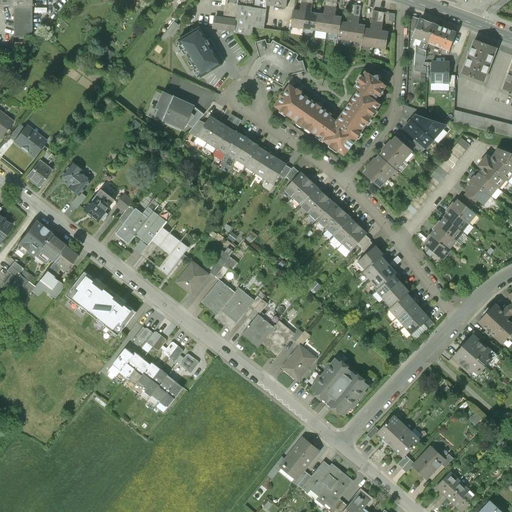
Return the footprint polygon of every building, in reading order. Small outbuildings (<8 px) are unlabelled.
[(225,0),(222,18),(235,20),(237,6),(238,0),(225,0)] [(290,27),(303,29),(306,0),(301,0),(300,11),(293,10),(290,27)] [(306,0),(303,29),(315,30),(317,14),(311,13),(312,0),(306,0)] [(325,0),(324,14),(317,14),(315,30),(327,32),(331,0),(325,0)] [(336,0),(331,0),(327,32),(339,34),(340,22),(341,17),(334,16),(336,0)] [(31,37),(31,5),(13,5),(14,37),(31,37)] [(237,6),(235,20),(233,33),(251,36),(252,27),(263,29),(266,10),(237,6)] [(348,23),(340,22),(339,34),(338,39),(350,41),(355,7),(350,6),(348,23)] [(350,41),(362,42),(364,28),(364,25),(358,24),(360,7),(355,7),(350,41)] [(370,29),(364,28),(362,42),(361,45),(373,47),(378,13),(373,12),(370,29)] [(384,14),(378,13),(373,47),(385,49),(388,32),(381,31),(384,14)] [(212,30),(233,33),(235,20),(222,18),(214,16),(212,30)] [(411,31),(416,30),(421,18),(417,17),(411,17),(411,31)] [(413,37),(422,40),(419,47),(426,50),(429,43),(436,25),(421,18),(416,30),(413,37)] [(173,21),(159,38),(162,41),(169,34),(170,35),(178,25),(173,21)] [(456,32),(436,25),(429,43),(449,50),(456,32)] [(86,33),(92,36),(95,29),(89,26),(86,33)] [(199,28),(178,41),(183,50),(181,51),(188,62),(190,61),(200,78),(222,65),(199,28)] [(475,41),(462,74),(483,82),(497,49),(475,41)] [(426,56),(426,50),(419,47),(416,46),(413,71),(426,74),(426,66),(422,65),(426,56)] [(449,63),(431,63),(431,83),(449,83),(449,76),(449,63)] [(511,66),(503,89),(511,92),(511,66)] [(356,88),(361,91),(376,101),(387,86),(367,73),(356,88)] [(381,105),(376,101),(361,91),(355,100),(338,124),(331,119),(332,117),(316,106),(295,92),(288,87),(275,107),(311,132),(310,133),(315,136),(317,133),(329,140),(327,144),(346,157),(357,140),(381,105)] [(155,117),(162,120),(172,97),(162,92),(155,108),(158,109),(155,117)] [(194,114),(191,111),(193,106),(172,97),(162,120),(183,130),(186,124),(194,114)] [(203,115),(193,106),(191,111),(194,114),(186,124),(192,128),(199,120),(203,115)] [(511,137),(511,124),(455,110),(454,122),(511,137)] [(231,113),(227,123),(238,128),(242,118),(231,113)] [(0,114),(0,138),(0,139),(12,124),(0,114)] [(413,116),(407,124),(430,142),(442,126),(413,116)] [(198,137),(207,143),(220,123),(210,117),(206,123),(198,137)] [(188,132),(198,137),(206,123),(199,120),(192,128),(188,132)] [(134,121),(129,128),(136,133),(141,126),(134,121)] [(8,137),(15,142),(25,128),(19,123),(8,137)] [(207,143),(216,149),(229,128),(220,123),(207,143)] [(424,150),(430,142),(407,124),(401,132),(424,150)] [(25,128),(15,142),(34,157),(46,141),(27,126),(25,128)] [(238,134),(229,128),(216,149),(226,155),(226,154),(238,134)] [(226,154),(236,160),(249,139),(239,133),(238,134),(226,154)] [(395,137),(387,147),(403,160),(411,151),(395,137)] [(462,138),(400,213),(410,220),(471,146),(462,138)] [(259,145),(249,139),(236,160),(246,166),(258,147),(259,145)] [(245,167),(254,173),(267,153),(258,147),(246,166),(245,167)] [(387,147),(379,156),(395,169),(403,160),(387,147)] [(511,153),(497,148),(494,155),(511,170),(511,153)] [(277,158),(267,153),(254,173),(264,179),(277,158)] [(507,181),(511,175),(511,170),(494,155),(491,159),(486,155),(482,160),(506,180),(507,181)] [(379,156),(371,165),(387,178),(395,169),(379,156)] [(286,164),(277,158),(264,179),(273,185),(279,176),(286,166),(286,164)] [(499,188),(506,180),(482,160),(478,165),(483,169),(480,173),(497,187),(499,188)] [(39,161),(26,178),(38,188),(52,171),(39,161)] [(83,170),(74,161),(61,178),(72,186),(70,190),(79,198),(90,182),(79,174),(83,170)] [(379,187),(387,178),(371,165),(363,174),(379,187)] [(291,169),(286,166),(279,176),(285,179),(286,177),(291,169)] [(286,177),(293,183),(301,175),(302,174),(293,166),(291,169),(286,177)] [(474,177),(471,181),(490,196),(497,187),(480,173),(476,178),(474,177)] [(285,192),(293,199),(309,183),(301,175),(293,183),(285,192)] [(483,205),(490,196),(471,181),(468,185),(470,186),(466,191),(467,192),(477,200),(483,205)] [(293,199),(301,207),(317,190),(309,183),(293,199)] [(301,207),(309,214),(325,197),(317,190),(301,207)] [(467,192),(459,201),(469,209),(477,200),(467,192)] [(118,204),(127,211),(130,206),(133,202),(124,195),(118,204)] [(95,197),(84,210),(98,222),(101,219),(103,220),(107,215),(105,213),(109,208),(95,197)] [(309,214),(318,222),(333,205),(325,197),(309,214)] [(453,203),(450,207),(469,223),(476,214),(469,209),(459,201),(458,199),(454,204),(453,203)] [(318,222),(326,229),(341,212),(333,205),(318,222)] [(119,221),(124,224),(135,210),(130,206),(127,211),(119,221)] [(448,213),(445,217),(462,231),(469,223),(450,207),(446,212),(448,213)] [(136,209),(135,210),(124,224),(116,235),(128,244),(135,235),(148,218),(136,209)] [(153,212),(148,218),(135,235),(149,245),(152,241),(162,228),(166,222),(153,212)] [(326,229),(334,237),(349,220),(341,212),(326,229)] [(0,241),(12,227),(0,217),(0,241)] [(439,221),(436,225),(455,240),(462,231),(445,217),(441,222),(439,221)] [(334,237),(342,244),(357,227),(349,220),(334,237)] [(33,257),(40,250),(51,235),(36,222),(24,237),(18,245),(33,257)] [(434,230),(430,235),(447,249),(455,240),(436,225),(433,229),(434,230)] [(366,235),(357,227),(342,244),(350,252),(358,243),(366,235)] [(189,248),(162,228),(152,241),(169,255),(159,268),(168,275),(189,248)] [(250,234),(246,239),(250,243),(255,238),(250,234)] [(49,258),(54,262),(66,246),(51,235),(40,250),(35,256),(45,264),(49,258)] [(130,243),(135,247),(141,239),(136,235),(130,243)] [(358,243),(363,248),(370,241),(371,240),(366,235),(358,243)] [(448,250),(447,249),(430,235),(427,239),(429,240),(425,245),(429,249),(433,251),(441,258),(448,250)] [(361,250),(366,255),(375,246),(370,241),(363,248),(361,250)] [(79,256),(66,246),(54,262),(62,268),(66,272),(79,256)] [(358,262),(365,270),(381,256),(383,254),(375,246),(366,255),(358,262)] [(228,247),(224,252),(229,256),(233,251),(228,247)] [(238,263),(229,256),(224,252),(222,250),(214,260),(218,263),(222,267),(215,276),(219,279),(220,280),(230,268),(232,270),(238,263)] [(363,272),(371,281),(388,265),(381,256),(365,270),(363,272)] [(193,261),(176,281),(192,295),(209,274),(193,261)] [(23,268),(14,262),(7,271),(11,274),(16,278),(22,269),(23,268)] [(55,277),(62,268),(54,262),(35,286),(31,291),(37,296),(43,289),(55,298),(65,286),(55,277)] [(218,263),(210,272),(215,276),(222,267),(218,263)] [(396,273),(388,265),(371,281),(378,289),(394,275),(396,273)] [(21,303),(31,291),(35,286),(29,281),(32,277),(22,269),(16,278),(7,289),(6,291),(21,303)] [(66,297),(92,317),(112,291),(86,271),(66,297)] [(16,278),(11,274),(2,285),(7,289),(16,278)] [(376,291),(384,299),(401,283),(394,275),(378,289),(376,291)] [(201,301),(217,313),(234,292),(220,280),(219,279),(201,301)] [(315,281),(310,287),(316,291),(321,285),(315,281)] [(409,292),(401,283),(384,299),(391,308),(407,294),(409,292)] [(238,287),(234,292),(217,313),(214,317),(230,330),(250,305),(255,300),(238,287)] [(138,311),(112,291),(92,317),(118,337),(138,311)] [(389,310),(397,318),(414,302),(407,294),(391,308),(389,310)] [(250,305),(255,309),(263,299),(258,296),(255,300),(250,305)] [(268,304),(263,299),(255,309),(260,313),(268,304)] [(397,318),(404,326),(422,310),(414,302),(397,318)] [(478,324),(502,345),(511,333),(511,323),(507,319),(511,314),(511,313),(506,307),(502,312),(495,306),(478,324)] [(429,318),(422,310),(404,326),(412,334),(429,318)] [(258,348),(261,343),(274,327),(258,315),(242,335),(258,348)] [(279,321),(274,327),(261,343),(277,356),(291,338),(295,334),(279,321)] [(137,339),(143,343),(152,332),(146,327),(137,339)] [(291,338),(295,342),(303,332),(299,329),(295,334),(291,338)] [(305,330),(303,332),(295,342),(300,346),(301,346),(311,334),(305,330)] [(156,332),(154,333),(146,343),(152,347),(157,351),(159,351),(166,342),(166,339),(156,332)] [(462,364),(475,376),(495,353),(474,333),(453,356),(462,364)] [(164,352),(164,354),(174,361),(176,361),(183,352),(182,350),(173,342),(171,343),(164,352)] [(148,353),(152,347),(146,343),(142,348),(148,353)] [(316,358),(301,346),(300,346),(283,367),(299,380),(316,358)] [(113,365),(121,372),(134,355),(126,349),(113,365)] [(120,373),(128,379),(144,359),(136,353),(134,355),(121,372),(120,373)] [(180,363),(180,366),(189,373),(192,373),(199,364),(198,361),(189,354),(186,354),(180,363)] [(458,369),(462,364),(453,356),(449,361),(458,369)] [(335,357),(311,387),(344,414),(368,383),(335,357)] [(136,385),(137,383),(151,366),(144,359),(128,379),(136,385)] [(153,364),(151,366),(137,383),(145,389),(160,369),(153,364)] [(151,397),(152,396),(168,376),(160,369),(145,389),(144,391),(151,397)] [(176,382),(168,376),(152,396),(160,402),(176,382)] [(183,388),(176,382),(160,402),(168,408),(183,388)] [(476,413),(469,419),(475,424),(481,418),(476,413)] [(377,434),(386,442),(403,424),(394,416),(380,431),(377,434)] [(386,442),(394,450),(411,432),(403,424),(386,442)] [(371,440),(377,434),(380,431),(376,427),(367,436),(371,440)] [(420,440),(411,432),(394,450),(403,458),(406,455),(420,440)] [(496,444),(502,450),(509,442),(503,437),(496,444)] [(287,460),(282,466),(296,477),(302,469),(318,449),(305,438),(287,460)] [(415,463),(412,466),(426,479),(441,463),(445,459),(431,446),(415,463)] [(449,454),(445,459),(441,463),(445,467),(454,458),(449,454)] [(406,472),(412,466),(415,463),(406,455),(403,458),(398,464),(406,472)] [(272,479),(282,466),(287,460),(282,456),(267,475),(272,479)] [(310,489),(318,496),(340,469),(332,463),(329,465),(324,460),(311,476),(302,487),(308,492),(310,489)] [(297,485),(298,484),(307,473),(302,469),(296,477),(292,481),(297,485)] [(353,480),(340,469),(318,496),(316,500),(323,506),(326,503),(331,507),(339,498),(353,480)] [(437,487),(445,496),(460,481),(451,472),(437,487)] [(311,476),(307,473),(298,484),(302,487),(311,476)] [(450,499),(454,504),(468,489),(460,481),(445,496),(450,499)] [(477,497),(468,489),(454,504),(463,511),(477,497)] [(370,511),(364,507),(370,499),(359,490),(347,505),(341,511),(370,511)] [(442,508),(450,499),(445,496),(438,504),(442,508)] [(331,507),(329,510),(330,511),(341,511),(347,505),(339,498),(331,507)] [(481,511),(500,511),(490,503),(481,511)]
